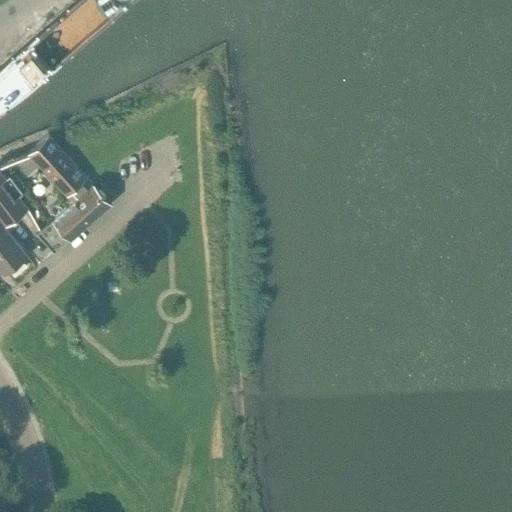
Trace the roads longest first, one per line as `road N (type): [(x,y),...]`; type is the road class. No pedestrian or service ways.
road 1 (unclassified): [(0,330),(180,170)]
road 2 (unclassified): [(38,511),(0,379)]
